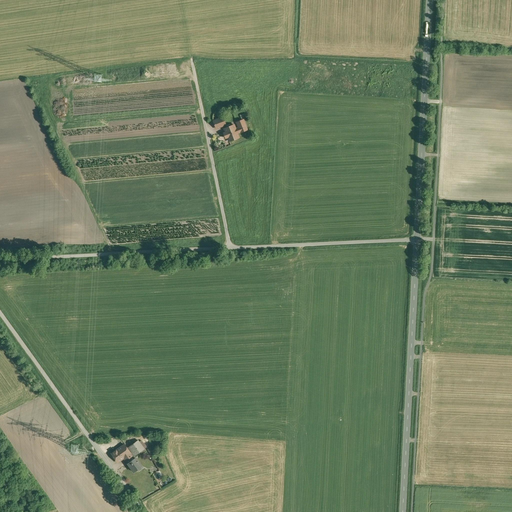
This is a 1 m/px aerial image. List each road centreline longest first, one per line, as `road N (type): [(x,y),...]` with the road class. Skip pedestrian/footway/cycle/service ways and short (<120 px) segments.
road 1 (unclassified): [(0,260),(416,240)]
road 2 (tertiary): [(416,240),(402,511)]
road 3 (unclassified): [(0,315),(144,511)]
road 4 (tertiary): [(429,0),(416,240)]
